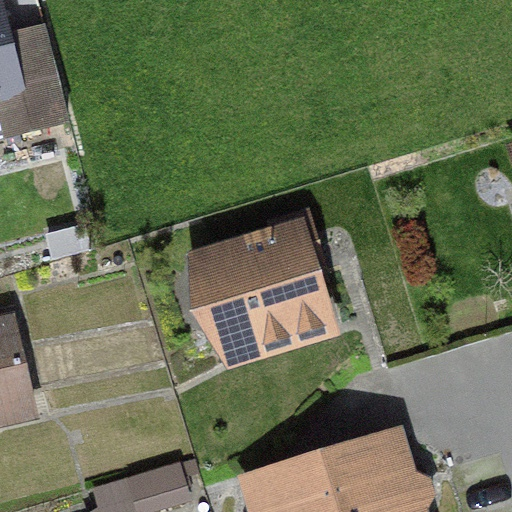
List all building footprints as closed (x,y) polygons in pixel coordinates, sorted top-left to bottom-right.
[(38,0),(0,0),(0,104),(1,104),(9,140),(67,127),(38,0)] [(351,340),(314,225),(198,262),(234,377),(351,340)] [(0,436),(50,424),(23,319),(0,324),(0,436)] [(354,455),(324,464),(338,511),(404,511),(385,446),(354,455)] [(262,511),(338,511),(324,464),(279,477),(254,484),(262,511)] [(175,511),(166,480),(163,469),(83,492),(89,511),(175,511)]
